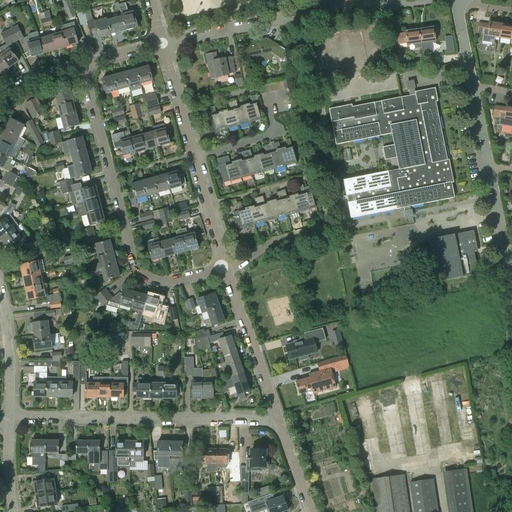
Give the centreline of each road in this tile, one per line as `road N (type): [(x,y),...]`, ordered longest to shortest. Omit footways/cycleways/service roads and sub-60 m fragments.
road 1 (residential): [(224,265),(158,281),(140,271),(82,65)]
road 2 (residential): [(280,423),(9,418)]
road 3 (residential): [(161,43),(428,0)]
road 4 (residential): [(280,423),(226,272)]
road 5 (residential): [(9,418),(0,292)]
